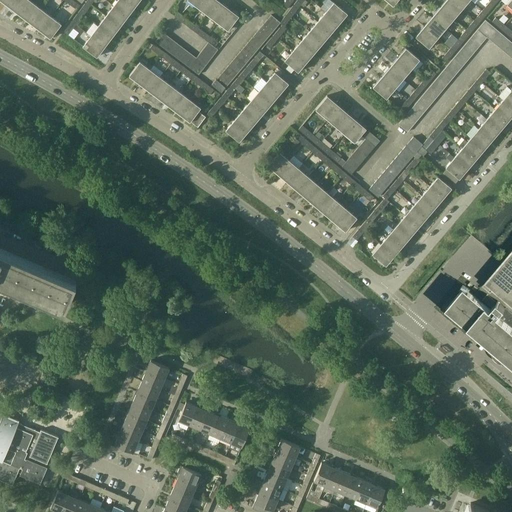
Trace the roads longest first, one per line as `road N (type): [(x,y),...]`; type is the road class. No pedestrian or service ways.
road 1 (primary): [(468,392),(230,201),(0,59)]
road 2 (residential): [(385,294),(511,147)]
road 3 (residential): [(385,294),(235,174)]
road 4 (residential): [(235,174),(102,87)]
road 5 (residential): [(235,174),(322,71)]
